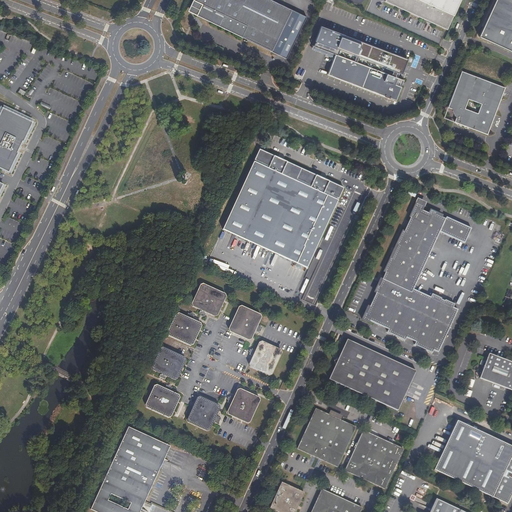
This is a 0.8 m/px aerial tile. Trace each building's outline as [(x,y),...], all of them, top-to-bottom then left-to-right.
[(208,0),(192,0),(188,10),(205,19),(207,16),(205,14),(208,8),(211,7),(214,3),(208,0)] [(208,0),(214,3),(211,7),(208,8),(205,14),(207,16),(205,19),(271,51),(273,50),(287,21),(292,11),(290,8),(274,0),(208,0)] [(460,0),(385,0),(385,1),(447,29),(460,0)] [(511,0),(495,0),(479,35),(511,50),(511,0)] [(353,58),(339,52),(332,72),(399,99),(404,86),(399,84),(407,63),(359,44),(353,58)] [(456,119),(454,122),(487,134),(500,101),(505,88),(462,72),(449,107),(452,109),(456,119)] [(23,142),(33,122),(3,107),(0,112),(0,168),(9,172),(19,152),(18,152),(23,142)] [(224,231),(308,269),(339,201),(338,199),(340,199),(343,192),(342,187),(327,180),(321,178),(285,161),(280,159),(260,150),(255,160),(256,161),(254,162),(223,230),(224,231)] [(413,290),(440,233),(465,245),(471,230),(446,218),(446,220),(437,216),(437,214),(431,211),(430,213),(423,210),(424,208),(416,204),(410,218),(411,219),(405,233),(403,232),(397,246),(399,246),(392,260),(391,259),(384,273),(386,274),(376,294),(375,293),(372,300),(373,301),(367,314),(365,314),(362,321),(369,324),(371,321),(389,330),(388,332),(406,341),(407,338),(416,342),(415,345),(433,354),(434,351),(439,353),(458,311),(454,309),(455,306),(446,302),(446,303),(441,301),(442,300),(433,295),(431,299),(413,290)] [(218,314),(225,297),(223,294),(202,285),(198,286),(190,304),(192,308),(209,316),(213,318),(217,316),(218,314)] [(251,340),(260,318),(259,315),(241,306),(237,308),(232,320),(228,329),(230,333),(248,341),(251,340)] [(193,345),(201,327),(199,324),(178,314),(175,315),(167,334),(168,338),(189,347),(193,345)] [(335,365),(329,380),(397,411),(415,371),(347,339),(338,359),(333,361),(335,365)] [(250,368),(268,376),(272,375),(282,353),(280,350),(262,342),(259,343),(249,365),(250,368)] [(152,372),(173,382),(177,380),(185,362),(184,358),(163,349),(160,350),(151,369),(152,372)] [(511,358),(511,359),(510,363),(489,355),(479,380),(511,391),(511,358)] [(172,418),(178,403),(180,400),(178,396),(175,394),(157,386),(152,388),(145,406),(146,409),(168,419),(172,418)] [(251,422),(260,401),(259,398),(240,389),(237,390),(227,413),(229,416),(247,424),(251,422)] [(188,423),(207,432),(210,431),(220,409),(218,406),(200,398),(197,399),(193,409),(187,421),(188,423)] [(296,451),(336,470),(355,429),(315,410),(296,451)] [(439,460),(434,470),(507,503),(511,491),(511,445),(457,420),(439,460)] [(92,511),(93,511),(140,511),(141,511),(164,461),(170,447),(129,429),(92,511)] [(384,491),(403,450),(362,432),(343,473),(384,491)] [(296,511),(305,494),(282,483),(271,509),(277,511),(296,511)] [(307,511),(360,511),(364,506),(319,486),(307,511)] [(419,511),(468,511),(437,498),(429,511),(421,511),(420,511),(419,511)]
